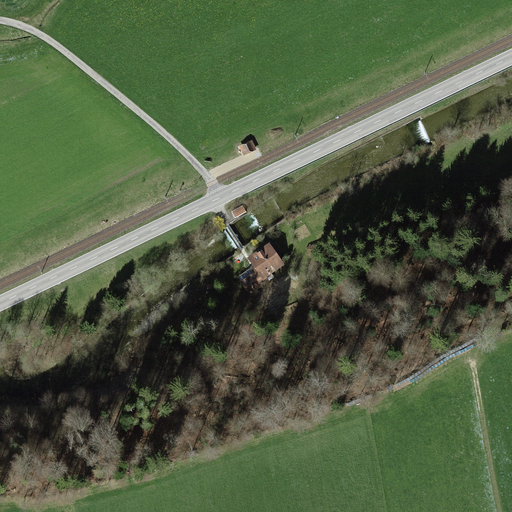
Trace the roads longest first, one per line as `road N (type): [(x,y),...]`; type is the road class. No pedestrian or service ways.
road 1 (secondary): [(511,55),(0,301)]
road 2 (track): [(500,511),(474,351)]
